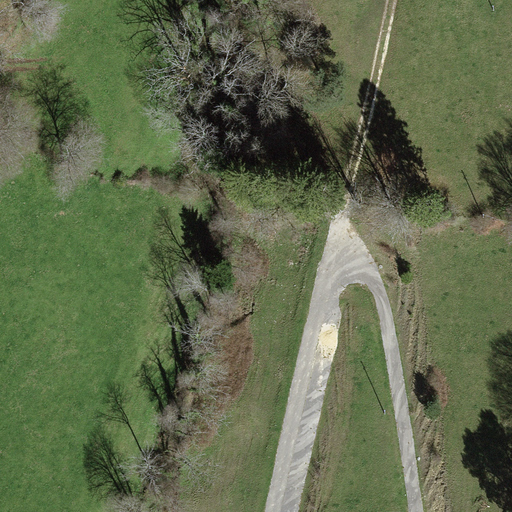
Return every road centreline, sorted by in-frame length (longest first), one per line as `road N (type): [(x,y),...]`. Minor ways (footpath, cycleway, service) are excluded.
road 1 (track): [(277,511),(332,263),(366,273),(376,285),(415,511)]
road 2 (trunk): [(0,145),(229,511)]
road 3 (track): [(332,263),(393,0)]
